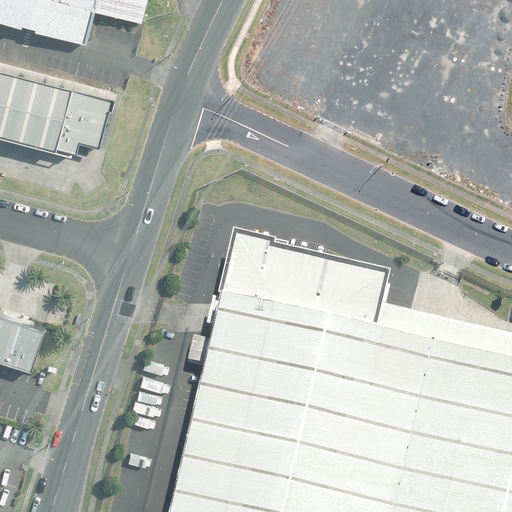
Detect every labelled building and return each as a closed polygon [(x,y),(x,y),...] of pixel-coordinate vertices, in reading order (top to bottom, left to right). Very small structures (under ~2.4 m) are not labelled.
[(0,0),(0,16),(84,38),(93,7),(152,22),(157,0),(0,0)] [(103,144),(116,91),(0,60),(0,129),(76,149),(79,137),(103,144)] [(171,511),(391,511),(430,352),(369,337),(383,281),(237,246),(171,511)] [(0,354),(33,365),(45,326),(0,312),(0,354)] [(205,367),(210,343),(191,339),(186,363),(205,367)] [(511,511),(511,371),(430,352),(391,511),(511,511)]
